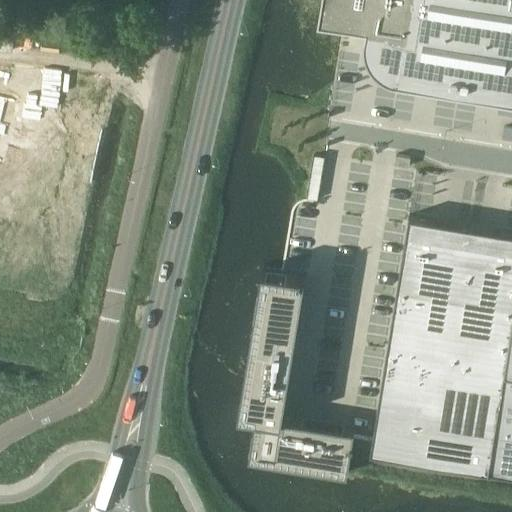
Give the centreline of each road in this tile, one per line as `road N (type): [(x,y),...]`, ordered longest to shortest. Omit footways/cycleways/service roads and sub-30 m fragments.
road 1 (unclassified): [(0,438),(78,399),(99,367),(179,0)]
road 2 (primary): [(144,386),(230,0)]
road 3 (unclassified): [(341,130),(511,160)]
road 4 (primary): [(144,386),(93,511)]
road 5 (primary): [(137,511),(144,386)]
